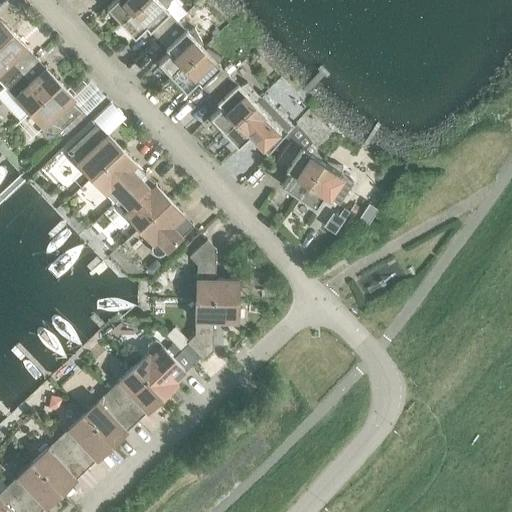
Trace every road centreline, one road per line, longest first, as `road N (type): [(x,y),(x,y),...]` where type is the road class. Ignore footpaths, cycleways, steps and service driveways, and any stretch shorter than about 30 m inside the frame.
road 1 (residential): [(318,297),(41,0)]
road 2 (residential): [(88,511),(318,297)]
road 3 (residential): [(376,429),(389,381),(362,337),(318,297)]
